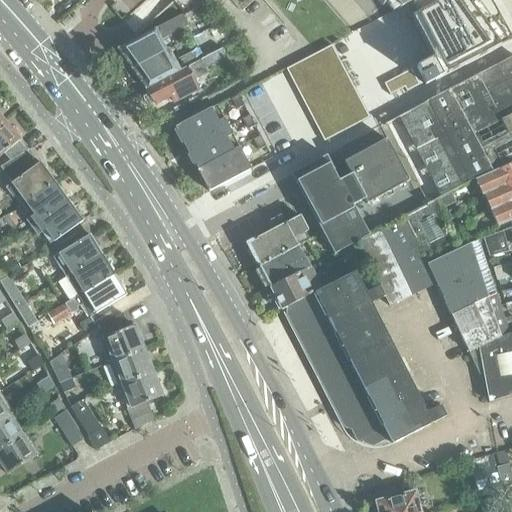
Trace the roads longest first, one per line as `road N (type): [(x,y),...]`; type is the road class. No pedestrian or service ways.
road 1 (secondary): [(333,511),(247,336),(176,217),(141,184)]
road 2 (secondary): [(141,184),(286,511)]
road 3 (secondary): [(0,0),(141,184)]
road 4 (residential): [(33,511),(211,416)]
